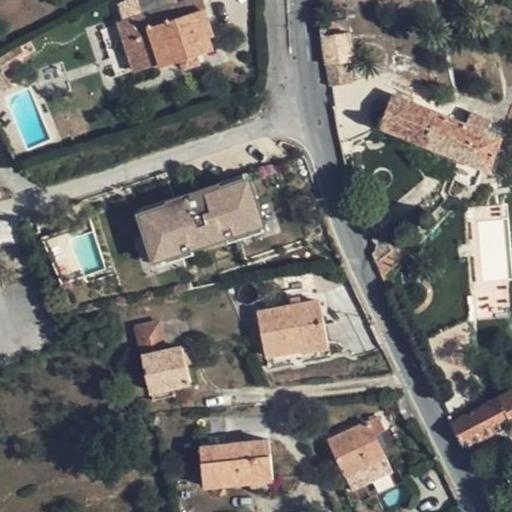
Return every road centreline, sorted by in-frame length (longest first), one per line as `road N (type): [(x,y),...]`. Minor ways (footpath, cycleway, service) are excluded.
road 1 (secondary): [(477,511),(365,277),(314,117)]
road 2 (residential): [(0,205),(314,117)]
